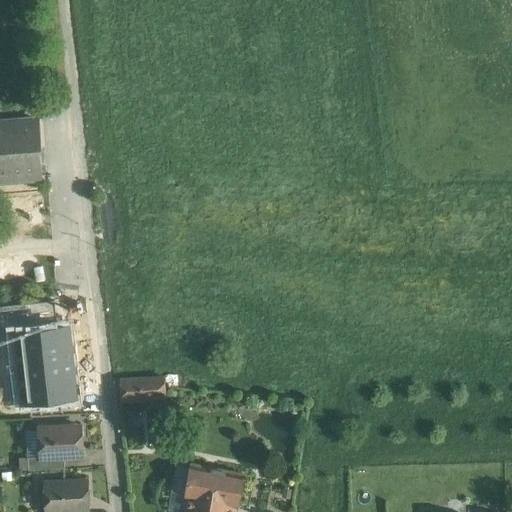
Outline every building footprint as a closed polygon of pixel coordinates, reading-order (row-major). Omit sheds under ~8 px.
[(23,123),(0,125),(0,179),(43,176),(40,149),(42,149),(40,120),(23,121),(23,123)] [(26,304),(0,306),(0,312),(3,334),(4,334),(21,332),(21,331),(29,330),(26,304)] [(29,330),(21,331),(21,332),(4,334),(10,385),(68,378),(63,326),(29,330)] [(163,377),(123,380),(124,400),(164,397),(163,377)] [(81,426),(39,428),(40,457),(64,456),(83,455),(81,426)] [(64,456),(40,457),(28,457),(28,469),(29,470),(65,468),(64,456)] [(28,457),(20,458),(21,470),(28,469),(28,457)] [(243,474),(192,464),(186,497),(237,508),(243,474)] [(87,481),(45,483),(45,488),(44,489),(40,493),(40,503),(45,507),(46,507),(46,511),(51,511),(72,511),(89,510),(87,481)] [(236,511),(237,508),(186,497),(184,511),(236,511)]
